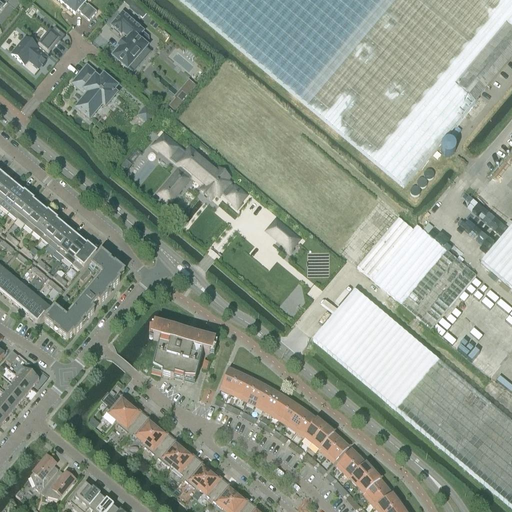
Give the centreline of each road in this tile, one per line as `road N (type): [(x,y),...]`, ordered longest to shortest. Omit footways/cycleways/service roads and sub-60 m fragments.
road 1 (secondary): [(451,501),(213,298)]
road 2 (residential): [(151,278),(114,234),(0,143)]
road 3 (secondary): [(170,258),(15,127)]
road 4 (unknown): [(341,262),(191,133)]
road 5 (residential): [(331,511),(255,448),(192,426)]
road 6 (residential): [(141,511),(32,420)]
road 7 (residential): [(192,426),(291,511)]
road 8 (tertiary): [(66,376),(151,278)]
